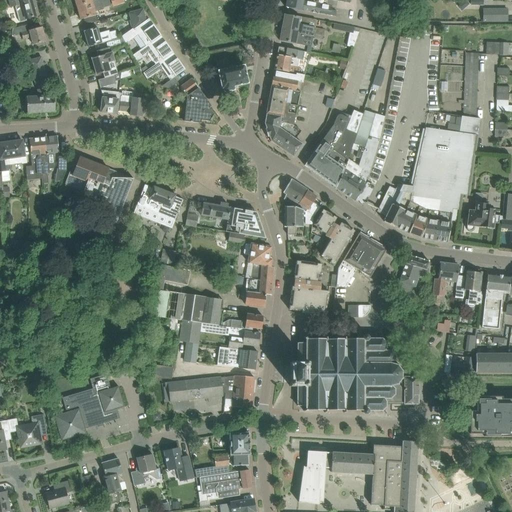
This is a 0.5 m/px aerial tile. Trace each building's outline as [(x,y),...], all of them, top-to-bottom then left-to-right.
[(9,0),(11,7),(15,6),(20,22),(27,21),(26,19),(39,16),(34,0),(22,0),(21,0),(20,0),(9,0)] [(96,0),(92,1),(76,6),(80,20),(90,17),(96,15),(95,11),(103,9),(100,0),(96,0)] [(286,0),(286,7),(295,9),(335,16),(336,11),(335,11),(337,1),(331,0),(286,0)] [(128,13),(130,21),(136,19),(138,25),(145,19),(142,9),(128,13)] [(483,21),(507,21),(507,9),(483,9),(483,21)] [(284,14),(279,41),(311,47),(313,36),(323,38),(324,29),(315,28),(316,20),(284,14)] [(133,29),(122,36),(126,44),(138,35),(146,46),(161,36),(158,31),(153,25),(149,19),(133,29)] [(354,28),(334,24),(333,30),(349,34),(352,34),(353,33),(353,32),(358,33),(360,30),(354,28)] [(12,28),(12,36),(21,34),(23,40),(31,37),(33,45),(46,42),(42,27),(29,31),(28,25),(16,28),(12,28)] [(97,27),(93,28),(84,31),(88,47),(117,39),(115,31),(109,33),(99,35),(97,27)] [(146,46),(133,55),(136,62),(148,54),(155,65),(173,53),(165,41),(165,42),(161,36),(146,46)] [(96,51),(98,57),(91,59),(96,75),(110,71),(107,61),(112,60),(111,53),(112,53),(110,47),(96,51)] [(284,72),(296,74),(299,74),(300,68),(290,66),(291,58),(296,59),(302,60),(303,52),(278,47),(274,70),(284,72)] [(155,65),(143,73),(147,80),(162,69),(170,80),(185,70),(177,58),(173,53),(155,65)] [(465,62),(477,63),(478,54),(465,53),(465,62)] [(26,97),(27,103),(27,113),(55,112),(54,96),(51,96),(41,57),(23,62),(25,69),(32,67),(34,77),(36,84),(40,96),(26,97)] [(465,71),(477,72),(477,63),(465,62),(465,71)] [(244,65),(218,71),(222,89),(223,89),(223,90),(226,92),(232,91),(234,88),(234,87),(248,84),(244,65)] [(373,84),(381,87),(386,72),(378,69),(373,84)] [(465,80),(477,81),(477,72),(465,71),(465,80)] [(273,76),(271,87),(295,91),(297,82),(303,83),(304,75),(299,74),(296,74),(295,75),(276,72),(275,77),(273,76)] [(98,80),(100,88),(116,84),(114,76),(98,80)] [(184,122),(198,123),(201,123),(201,121),(209,122),(210,122),(214,114),(213,114),(209,108),(211,106),(192,79),(180,87),(187,97),(184,122)] [(464,89),(476,90),(477,81),(465,80),(464,89)] [(130,112),(130,116),(142,117),(143,109),(146,109),(147,99),(132,97),(131,101),(126,101),(127,97),(128,88),(121,87),(120,98),(119,111),(130,112)] [(271,87),(266,114),(275,115),(274,118),(280,119),(280,122),(293,126),(296,114),(298,105),(301,92),(295,91),(271,87)] [(464,98),(476,99),(476,90),(464,89),(464,98)] [(102,96),(101,113),(117,114),(119,92),(101,90),(102,96)] [(464,107),(476,108),(476,99),(464,98),(464,107)] [(463,116),(476,118),(476,108),(464,107),(463,116)] [(304,166),(335,188),(347,171),(348,161),(362,114),(353,110),(350,119),(341,115),(340,115),(339,115),(338,115),(338,116),(337,116),(337,117),(333,125),(304,166)] [(275,115),(266,114),(264,124),(266,128),(265,129),(268,137),(269,137),(270,142),(293,158),(303,144),(295,139),(301,132),(293,126),(280,122),(280,119),(274,118),(275,115)] [(347,171),(335,188),(355,201),(355,200),(366,184),(366,183),(365,183),(368,176),(370,169),(379,141),(383,122),(385,117),(384,117),(375,114),(368,138),(365,147),(360,145),(356,158),(361,160),(358,167),(363,170),(360,179),(347,171)] [(427,220),(438,221),(450,224),(451,221),(457,221),(459,210),(461,210),(463,195),(469,196),(480,119),(476,118),(463,116),(461,116),(459,133),(425,128),(412,187),(402,185),(397,195),(394,193),(384,212),(387,214),(384,222),(396,228),(405,210),(413,214),(415,215),(416,215),(427,219),(427,220)] [(43,178),(43,183),(48,182),(48,175),(46,175),(46,173),(49,173),(49,168),(54,168),(55,163),(54,153),(59,152),(57,136),(44,138),(46,148),(42,149),(43,154),(41,154),(43,178)] [(35,160),(37,174),(43,174),(41,154),(43,154),(42,149),(46,148),(44,138),(29,139),(30,149),(31,161),(35,160)] [(0,170),(0,173),(1,172),(2,182),(10,181),(9,171),(10,171),(10,165),(22,163),(22,164),(27,163),(26,156),(25,156),(23,142),(21,140),(16,141),(15,143),(12,143),(11,142),(0,143),(0,170)] [(114,174),(108,172),(109,169),(79,157),(73,173),(70,172),(70,171),(65,184),(91,195),(102,220),(107,218),(110,219),(109,221),(108,222),(108,223),(108,224),(108,225),(109,225),(110,226),(111,226),(111,225),(112,225),(112,224),(112,223),(112,222),(113,220),(117,222),(134,179),(127,178),(126,180),(125,178),(112,178),(114,174)] [(312,202),(315,198),(316,197),(307,191),(307,190),(294,181),(291,179),(283,193),(286,194),(284,199),(298,206),(299,204),(301,205),(307,209),(305,212),(313,217),(320,208),(312,202)] [(137,205),(166,217),(175,220),(183,200),(175,197),(176,195),(153,186),(153,188),(145,185),(137,205)] [(502,221),(511,220),(511,194),(504,193),(502,216),(494,215),(495,210),(487,209),(487,204),(481,203),(482,194),(476,193),(475,203),(477,203),(476,212),(469,211),(469,219),(467,219),(467,227),(467,228),(467,229),(468,230),(469,230),(469,231),(470,231),(471,231),(472,230),(473,229),(474,228),(474,225),(479,226),(479,227),(492,228),(493,223),(498,224),(499,220),(502,220),(502,221)] [(228,220),(230,208),(203,203),(201,215),(228,220)] [(287,227),(287,235),(296,235),(296,227),(303,227),(303,216),(306,218),(305,225),(312,225),(313,217),(303,210),(294,207),(285,207),(284,227),(287,227)] [(228,220),(225,232),(242,235),(256,237),(266,239),(258,215),(256,216),(253,214),(254,212),(234,208),(233,210),(230,210),(230,208),(228,220)] [(335,221),(336,218),(323,210),(314,225),(321,229),(320,231),(326,235),(325,236),(330,240),(321,256),(330,261),(329,263),(334,265),(354,231),(340,223),(340,224),(335,221)] [(408,234),(415,215),(413,214),(405,210),(396,228),(398,228),(402,230),(404,230),(406,230),(407,233),(408,233),(408,234)] [(186,226),(196,227),(198,216),(187,215),(186,226)] [(420,238),(427,219),(416,215),(415,215),(408,234),(409,234),(420,238)] [(433,240),(435,240),(438,221),(427,220),(427,219),(420,238),(421,238),(423,238),(426,239),(428,238),(432,238),(433,240)] [(438,221),(435,240),(447,243),(450,224),(438,221)] [(230,233),(228,241),(243,244),(245,236),(230,233)] [(368,241),(369,242),(370,240),(359,233),(354,242),(338,268),(336,287),(342,288),(352,269),(353,267),(368,241)] [(384,249),(370,240),(369,242),(368,241),(353,267),(370,277),(386,250),(385,249),(384,249)] [(270,267),(271,260),(268,260),(270,248),(252,245),(251,246),(247,245),(246,246),(245,253),(246,255),(250,256),(249,264),(252,264),(250,278),(262,280),(264,266),(270,267)] [(161,264),(172,266),(175,252),(163,250),(161,264)] [(410,255),(407,256),(397,290),(409,294),(412,286),(415,287),(419,275),(424,277),(429,261),(423,259),(421,260),(417,259),(416,257),(410,255)] [(301,311),(301,313),(313,315),(313,313),(325,314),(328,292),(320,290),(321,283),(317,282),(318,273),(320,273),(321,264),(296,261),(294,279),(294,280),(293,287),(292,287),(289,310),(301,311)] [(434,281),(432,295),(441,296),(444,297),(446,283),(448,283),(448,281),(456,282),(457,276),(459,265),(440,263),(439,273),(438,279),(434,279),(434,281)] [(154,264),(151,279),(151,290),(152,290),(151,316),(176,319),(182,320),(184,321),(201,323),(209,324),(219,326),(223,300),(213,298),(195,296),(192,295),(182,294),(163,291),(165,282),(188,287),(191,272),(164,266),(154,264)] [(262,280),(260,294),(265,294),(265,295),(271,295),(272,281),(273,267),(270,267),(264,266),(262,280)] [(457,276),(456,282),(455,291),(464,292),(465,290),(469,291),(468,300),(465,300),(465,306),(473,307),(474,305),(481,306),(483,292),(479,292),(480,283),(481,273),(466,271),(465,277),(457,276)] [(487,274),(484,303),(482,327),(498,329),(502,293),(509,294),(509,293),(510,276),(487,274)] [(246,294),(245,304),(264,306),(265,295),(265,294),(260,294),(262,280),(250,278),(250,279),(248,278),(247,280),(245,292),(246,292),(246,294)] [(432,295),(431,302),(440,303),(441,296),(432,295)] [(348,305),(348,317),(358,318),(358,305),(348,305)] [(362,305),(362,317),(363,317),(364,317),(365,316),(366,315),(368,314),(369,313),(369,311),(370,310),(370,308),(370,305),(362,305)] [(221,326),(241,329),(251,330),(252,328),(261,329),(263,316),(246,314),(245,322),(229,320),(221,324),(221,326)] [(201,323),(184,321),(181,342),(186,342),(198,344),(201,323)] [(229,336),(228,348),(242,350),(242,345),(258,347),(260,333),(244,331),(245,329),(218,326),(229,328),(229,329),(228,336),(229,336)] [(473,328),(467,333),(470,337),(475,337),(476,336),(477,334),(477,329),(473,328)] [(325,339),(308,338),(307,338),(305,336),(304,338),(306,340),(305,342),(297,342),(297,362),(290,362),(290,387),(297,387),(297,406),(305,406),(305,409),(303,411),(305,412),(307,410),(325,410),(324,413),(326,413),(326,410),(344,410),(344,413),(346,413),(346,411),(362,411),(362,413),(364,414),(370,414),(370,410),(372,411),(372,412),(374,412),(374,411),(381,411),(381,412),(383,411),(382,410),(385,407),(386,408),(387,406),(386,406),(386,403),(404,403),(404,404),(418,404),(418,377),(407,377),(407,372),(405,372),(405,371),(403,371),(402,370),(401,370),(398,366),(399,365),(397,364),(397,365),(391,364),(394,361),(395,362),(396,360),(394,360),(394,355),(396,355),(395,354),(394,354),(391,351),(391,350),(390,349),(390,351),(384,351),(386,348),(387,349),(387,347),(386,347),(386,343),(387,343),(387,342),(385,342),(382,339),(383,338),(382,337),(381,339),(374,339),(374,337),(373,337),(373,339),(370,339),(370,335),(364,335),(362,337),(362,339),(346,339),(345,336),(344,336),(344,339),(327,339),(327,336),(325,336),(325,339)] [(198,344),(186,342),(183,362),(195,364),(198,344)] [(242,350),(228,348),(219,347),(218,355),(217,365),(255,370),(257,352),(242,350)] [(476,371),(486,372),(486,354),(475,354),(475,372),(476,372),(476,371)] [(487,371),(497,372),(497,354),(486,354),(486,372),(487,372),(487,371)] [(497,371),(508,372),(508,354),(497,354),(497,372),(497,371)] [(454,362),(453,369),(471,371),(471,368),(472,358),(466,357),(465,364),(454,362)] [(152,365),(150,376),(171,379),(173,367),(152,365)] [(58,431),(61,441),(86,433),(85,429),(119,418),(117,409),(124,406),(118,386),(110,389),(106,374),(90,379),(93,389),(62,398),(66,412),(54,416),(58,431)] [(232,407),(251,409),(254,377),(234,375),(234,376),(221,378),(221,377),(164,383),(166,403),(223,396),(222,393),(225,393),(224,399),(232,400),(232,407)] [(469,411),(469,421),(474,421),(474,425),(469,425),(469,434),(485,434),(485,432),(490,432),(490,436),(510,436),(510,432),(511,431),(511,398),(502,399),(502,396),(476,396),(476,411),(475,411),(469,411)] [(160,413),(152,414),(153,421),(161,420),(160,413)] [(17,427),(21,447),(40,443),(38,432),(46,430),(43,414),(31,417),(33,425),(17,427)] [(0,421),(0,450),(6,450),(4,438),(11,437),(8,420),(0,421)] [(230,443),(231,455),(248,455),(250,455),(249,433),(229,433),(230,443)] [(393,510),(392,511),(413,511),(417,441),(402,441),(402,447),(387,446),(374,445),(373,455),(307,451),(306,467),(304,467),(304,464),(303,464),(298,502),(319,505),(319,502),(322,502),(322,504),(323,504),(325,468),(330,469),(330,472),(372,474),(370,505),(384,506),(384,509),(382,509),(382,510),(393,510)] [(188,456),(182,458),(179,448),(164,452),(168,470),(177,468),(179,481),(193,478),(190,461),(188,456)] [(131,472),(134,486),(145,483),(144,478),(147,478),(149,475),(156,480),(160,479),(161,479),(161,478),(159,469),(156,469),(152,454),(145,456),(146,458),(138,459),(137,461),(139,467),(138,467),(137,469),(137,471),(131,472)] [(231,455),(214,457),(215,467),(232,465),(232,466),(238,466),(248,465),(248,455),(231,455)] [(102,463),(106,477),(114,475),(115,478),(117,477),(119,483),(124,481),(122,473),(118,459),(102,463)] [(240,496),(240,495),(239,490),(251,488),(249,470),(240,471),(199,478),(201,492),(198,492),(200,502),(240,496)] [(93,489),(89,475),(82,477),(85,491),(93,489)] [(114,475),(106,477),(103,478),(107,491),(101,493),(105,506),(119,502),(116,491),(120,490),(118,483),(119,483),(117,477),(115,478),(114,475)] [(55,484),(57,491),(46,494),(49,508),(69,503),(66,493),(72,492),(69,481),(55,484)] [(0,511),(5,511),(9,511),(6,492),(0,492),(0,511)] [(230,503),(219,505),(220,511),(252,511),(255,511),(254,500),(244,501),(230,503)]
